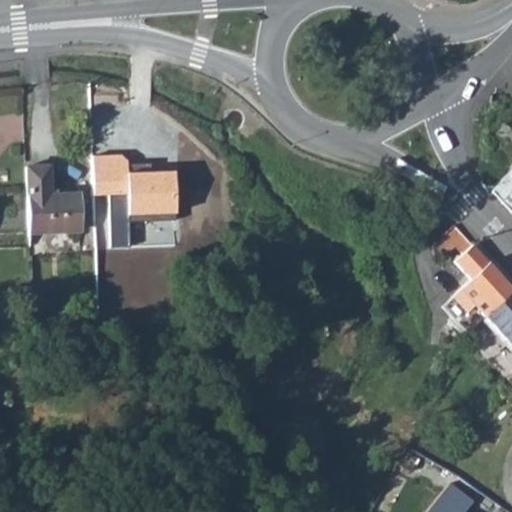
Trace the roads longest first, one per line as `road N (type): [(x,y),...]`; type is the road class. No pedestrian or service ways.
road 1 (secondary): [(0,40),(106,33),(268,76)]
road 2 (secondary): [(230,0),(0,20)]
road 3 (unknown): [(511,495),(500,505),(401,441)]
road 4 (tertiary): [(355,143),(471,201)]
road 5 (secondary): [(268,76),(286,121),(307,135),(355,143)]
